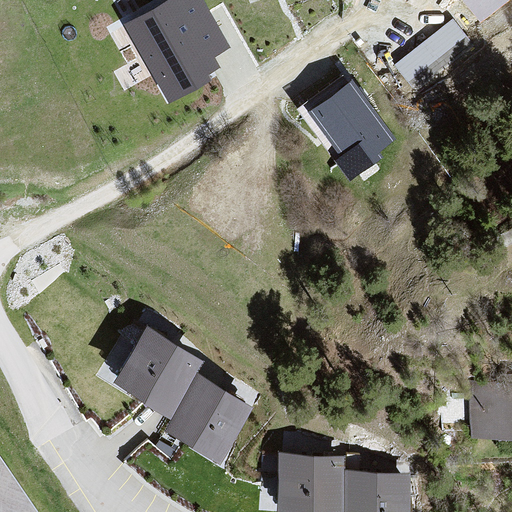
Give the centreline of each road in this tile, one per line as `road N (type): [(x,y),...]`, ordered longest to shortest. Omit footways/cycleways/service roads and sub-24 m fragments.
road 1 (residential): [(356,22),(0,265)]
road 2 (residential): [(126,511),(95,492),(35,413),(0,328)]
